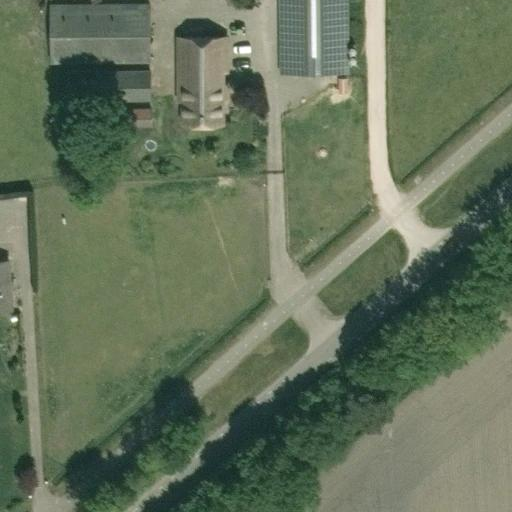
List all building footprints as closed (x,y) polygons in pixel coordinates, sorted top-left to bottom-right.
[(349,71),(347,0),(280,0),(281,72),(349,71)] [(49,62),(151,61),(150,3),(49,3),(49,62)] [(178,36),(179,100),(183,100),(183,123),(223,123),(223,100),(227,100),(227,84),(223,84),(223,71),(227,71),(226,36),(178,36)] [(95,71),(96,99),(151,98),(151,70),(95,71)] [(118,108),(118,126),(152,126),(151,107),(118,108)] [(0,308),(12,308),(9,260),(0,260),(0,308)]
